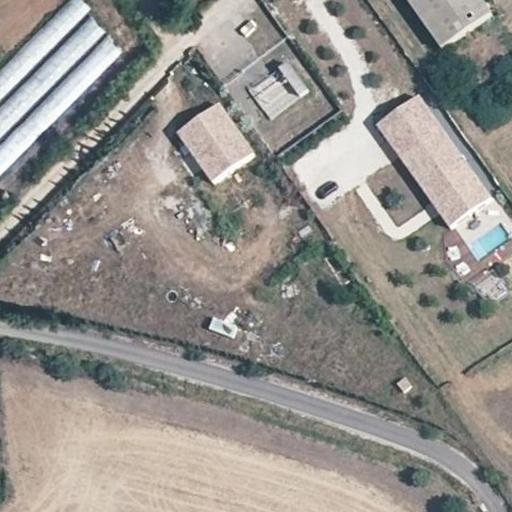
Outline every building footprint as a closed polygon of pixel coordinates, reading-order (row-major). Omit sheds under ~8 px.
[(480,0),(407,0),(439,46),(488,11),(480,0)] [(288,62),(280,68),(299,95),(308,89),(288,62)] [(490,198),(419,95),(378,124),(449,226),(490,198)] [(254,155),(219,107),(178,136),(213,184),(254,155)] [(258,253),(248,264),(267,280),(277,269),(258,253)]
